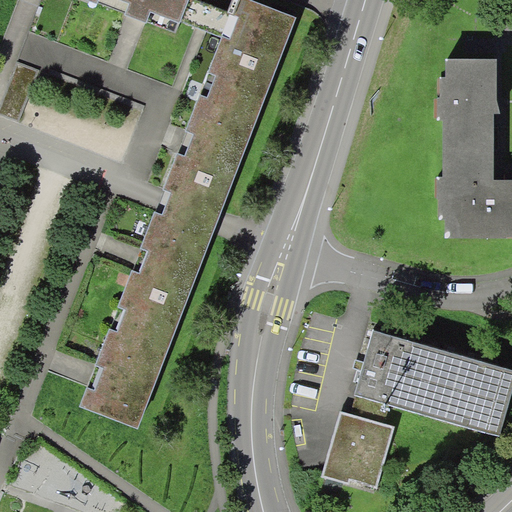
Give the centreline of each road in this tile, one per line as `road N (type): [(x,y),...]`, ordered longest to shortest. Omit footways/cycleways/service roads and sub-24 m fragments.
road 1 (residential): [(0,132),(285,242)]
road 2 (secondary): [(264,511),(254,388),(285,242)]
road 3 (secondary): [(285,242),(365,0)]
road 4 (residential): [(285,242),(439,289),(511,282)]
